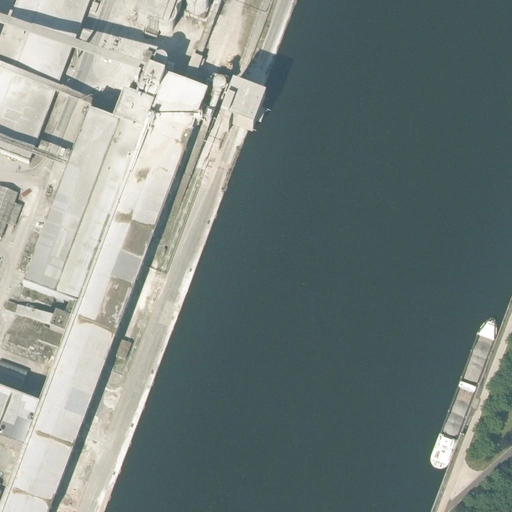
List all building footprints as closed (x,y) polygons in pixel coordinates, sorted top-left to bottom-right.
[(19,0),(0,53),(0,159),(28,170),(92,0),(19,0)] [(144,0),(144,1),(143,3),(142,8),(143,11),(142,15),(140,16),(137,19),(136,23),(136,28),(139,32),(143,34),(143,32),(138,30),(149,0),(144,0)] [(148,73),(153,60),(145,58),(141,70),(148,73)] [(119,127),(94,118),(72,176),(70,181),(24,303),(54,315),(58,304),(82,313),(77,326),(61,320),(58,326),(9,307),(6,314),(56,333),(55,335),(70,340),(44,411),(0,394),(0,442),(28,453),(5,511),(57,511),(214,99),(192,91),(183,87),(172,83),(173,80),(166,77),(170,66),(153,60),(146,76),(147,77),(141,92),(145,93),(142,102),(130,98),(119,127)] [(198,75),(201,67),(202,66),(192,63),(184,86),(193,89),(198,75)] [(225,111),(219,127),(224,129),(222,136),(227,139),(230,132),(252,140),(264,107),(231,95),(225,111)] [(0,193),(0,246),(1,247),(7,232),(15,235),(23,214),(16,211),(19,202),(0,193)] [(1,366),(0,370),(0,386),(25,394),(30,375),(1,366)]
